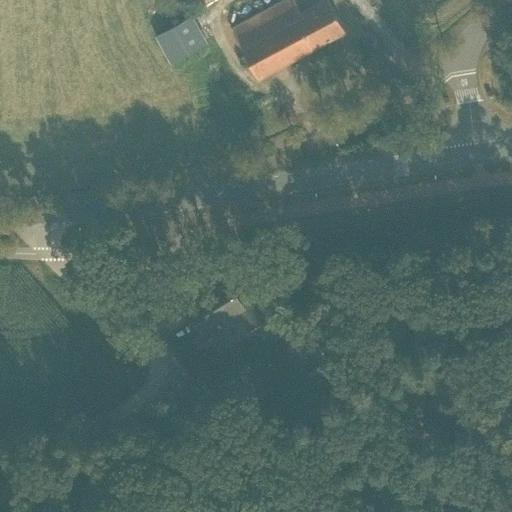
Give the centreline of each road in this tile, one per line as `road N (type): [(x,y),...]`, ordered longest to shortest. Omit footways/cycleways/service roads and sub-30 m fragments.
road 1 (tertiary): [(0,215),(474,154)]
road 2 (track): [(0,493),(179,375)]
road 3 (track): [(179,375),(301,511)]
road 4 (track): [(179,375),(49,254)]
road 5 (unclassified): [(508,0),(463,58),(474,154)]
